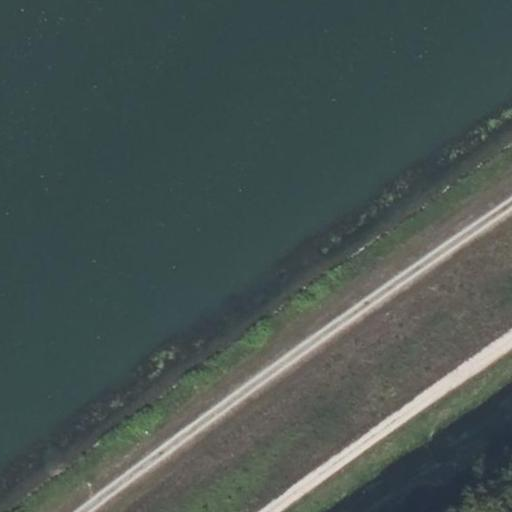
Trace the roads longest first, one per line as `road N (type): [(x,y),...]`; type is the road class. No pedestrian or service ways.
road 1 (track): [(88,511),(392,285),(511,207)]
road 2 (track): [(266,511),(511,332)]
